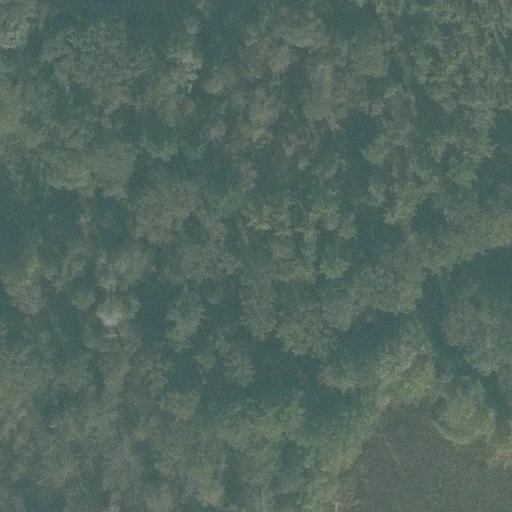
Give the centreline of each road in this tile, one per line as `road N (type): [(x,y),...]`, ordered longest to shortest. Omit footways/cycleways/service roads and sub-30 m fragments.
road 1 (track): [(511,178),(335,297),(284,321),(0,349)]
road 2 (track): [(0,59),(115,149),(243,271),(300,342)]
